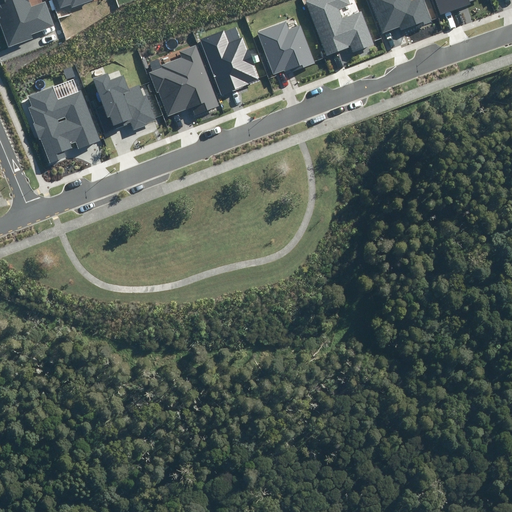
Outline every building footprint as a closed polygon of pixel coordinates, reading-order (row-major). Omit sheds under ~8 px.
[(0,7),(0,25),(8,48),(33,38),(32,34),(54,26),(45,3),(31,8),(27,0),(0,0),(0,6),(0,7)] [(345,0),(310,0),(308,1),(327,55),(350,47),(352,53),(373,46),(361,12),(342,18),(338,7),(347,4),(345,0)] [(369,0),(382,34),(401,27),(402,31),(431,21),(423,0),(414,0),(411,1),(410,0),(369,0)] [(433,0),(439,16),(472,6),(470,1),(472,0),(433,0)] [(285,21),(257,32),(274,78),(315,63),(301,25),(288,30),(285,21)] [(225,32),(201,40),(221,95),(260,81),(243,37),(229,42),(225,32)] [(219,105),(196,45),(180,51),(183,60),(152,72),(169,115),(191,107),(194,115),(219,105)] [(118,93),(130,88),(125,75),(110,80),(108,74),(94,79),(112,128),(129,121),(118,93)] [(118,93),(129,121),(132,130),(155,121),(141,84),(130,88),(118,93)] [(53,86),(23,98),(47,163),(67,156),(65,150),(77,146),(79,150),(100,142),(81,91),(58,100),(53,86)]
